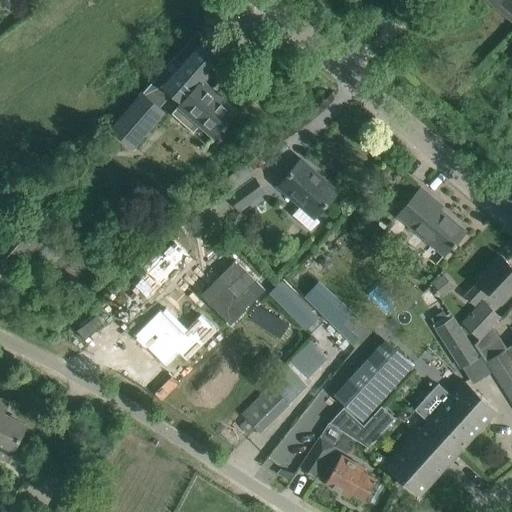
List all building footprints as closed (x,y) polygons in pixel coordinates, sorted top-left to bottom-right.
[(511,0),(490,0),(511,18),(511,0)] [(171,93),(181,102),(171,113),(192,132),(200,123),(214,136),(222,127),(224,128),(228,123),(227,122),(237,110),(212,88),(231,66),(209,46),(213,41),(200,30),(175,58),(174,56),(110,127),(132,146),(163,112),(158,108),(171,93)] [(312,170),(301,159),(278,185),(300,205),(292,214),(311,231),(320,221),(314,217),(337,191),(336,190),(334,192),(311,172),(312,170)] [(202,209),(184,222),(194,236),(212,223),(217,219),(234,206),(238,211),(264,192),(254,178),(251,179),(230,195),(227,191),(202,209)] [(420,187),(407,203),(397,214),(444,255),(452,245),(454,246),(466,232),(439,208),(437,210),(430,204),(434,199),(420,187)] [(0,237),(0,250),(13,262),(45,226),(26,209),(0,237)] [(175,241),(133,283),(134,284),(145,272),(160,287),(190,257),(175,241)] [(488,291),(500,302),(511,289),(511,266),(502,257),(464,296),(474,305),(488,291)] [(463,323),(479,338),(500,317),(484,301),(463,323)] [(160,309),(134,335),(136,337),(134,339),(145,350),(147,348),(166,367),(179,354),(186,361),(217,331),(200,314),(186,328),(166,307),(162,311),(160,309)] [(452,317),(436,327),(461,367),(477,357),(452,317)] [(336,395),(364,421),(414,366),(386,340),(360,368),(336,395)] [(511,344),(507,349),(486,362),(501,386),(511,379),(511,344)] [(511,379),(501,386),(511,403),(511,379)] [(438,383),(416,407),(430,420),(426,424),(457,453),(496,410),(481,396),(464,381),(452,396),(438,383)] [(0,445),(12,452),(16,443),(26,426),(3,414),(8,404),(0,400),(0,445)] [(342,408),(329,422),(340,430),(344,433),(355,440),(367,447),(393,418),(380,406),(362,425),(342,408)] [(311,450),(300,467),(310,474),(311,472),(316,476),(325,461),(327,459),(335,447),(344,433),(340,430),(329,422),(315,444),(311,450)] [(401,452),(388,466),(419,495),(457,453),(426,424),(401,452)] [(376,480),(363,472),(365,468),(341,455),(325,482),(349,496),(351,492),(365,499),(376,480)] [(76,511),(84,495),(67,486),(54,511),(76,511)]
